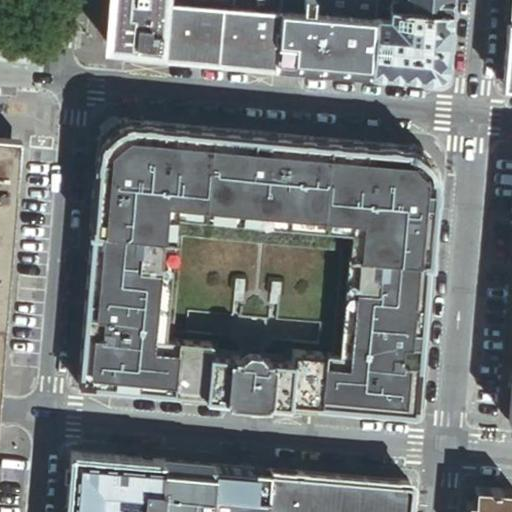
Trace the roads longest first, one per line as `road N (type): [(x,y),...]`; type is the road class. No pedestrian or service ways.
road 1 (residential): [(76,82),(471,118)]
road 2 (residential): [(443,449),(50,415)]
road 3 (residential): [(50,415),(76,82)]
road 4 (residential): [(443,449),(471,118)]
